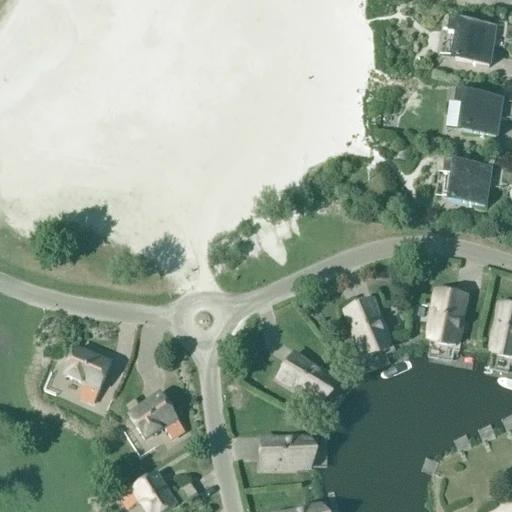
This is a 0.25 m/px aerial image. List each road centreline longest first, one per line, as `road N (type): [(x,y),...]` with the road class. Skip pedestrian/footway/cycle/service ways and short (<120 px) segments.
road 1 (residential): [(227,315),(337,261),(408,242),(511,265)]
road 2 (residential): [(0,286),(177,324)]
road 3 (residential): [(231,511),(204,345)]
